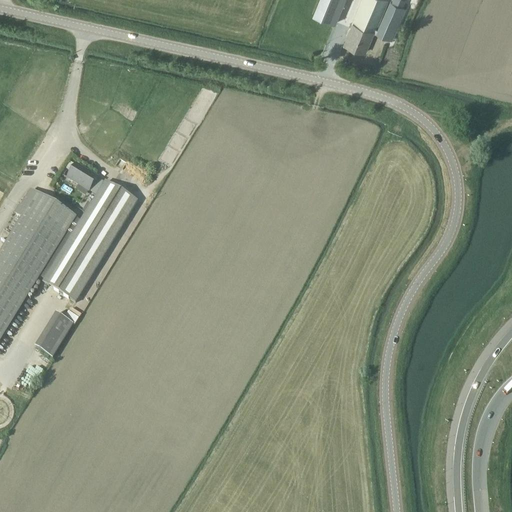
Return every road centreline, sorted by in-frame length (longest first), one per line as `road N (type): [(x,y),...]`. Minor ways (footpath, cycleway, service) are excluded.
road 1 (tertiary): [(0,7),(367,93),(414,113),(443,142),(458,188),(452,229),(399,321),(387,360),(397,511)]
road 2 (motorway): [(511,332),(491,357),(462,421),(459,511)]
road 3 (motorway): [(478,511),(482,428),(511,383)]
